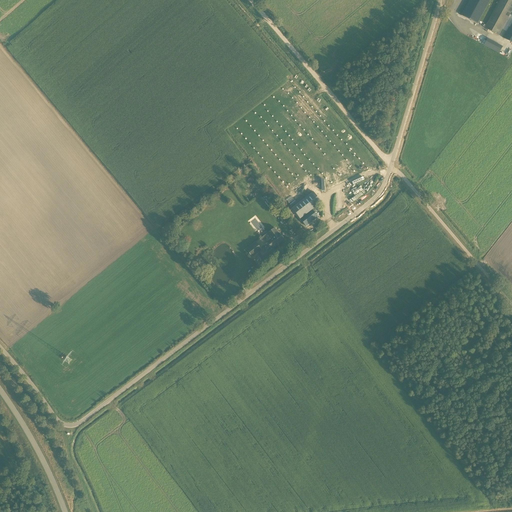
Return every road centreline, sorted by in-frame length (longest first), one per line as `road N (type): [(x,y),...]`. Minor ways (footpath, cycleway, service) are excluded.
road 1 (unclassified): [(0,346),(61,419),(79,423),(372,197),(391,164)]
road 2 (track): [(248,0),(391,164)]
road 3 (unclassified): [(511,309),(391,164)]
road 4 (unclassified): [(391,164),(440,0)]
road 5 (unclassified): [(64,511),(0,390)]
